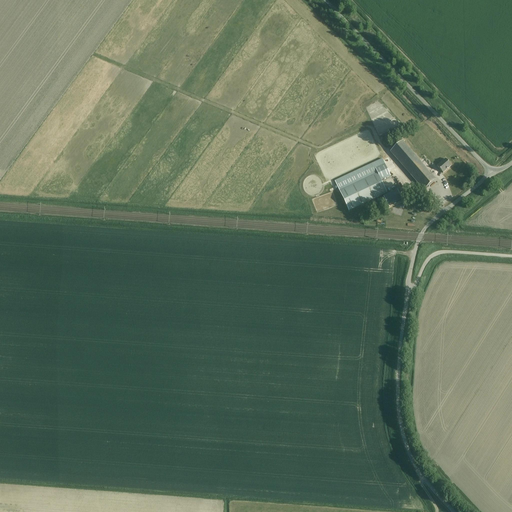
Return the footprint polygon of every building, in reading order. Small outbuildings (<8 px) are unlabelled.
[(423,190),(435,180),(402,142),(390,152),(423,190)] [(435,159),(441,154),(434,146),(429,151),(435,159)] [(382,159),(335,181),(349,211),(387,193),(381,181),(391,176),(382,159)] [(451,166),(445,159),(437,167),(443,173),(451,166)] [(398,191),(384,198),(388,207),(402,200),(398,191)]
